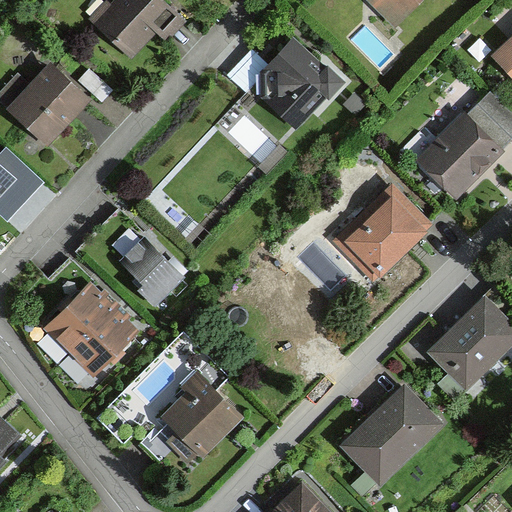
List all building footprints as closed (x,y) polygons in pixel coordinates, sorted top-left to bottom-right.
[(117,0),(109,9),(113,13),(99,28),(128,55),(160,21),(155,16),(164,6),(158,0),(117,0)] [(386,0),(400,14),(413,0),(386,0)] [(511,39),(494,56),(511,75),(511,39)] [(325,67),(321,72),(291,43),(268,67),(269,68),(263,74),(264,95),(270,100),(269,101),(293,124),(322,94),(326,98),(341,82),(325,67)] [(30,96),(16,111),(47,140),(82,102),(46,69),(25,91),(30,96)] [(115,92),(92,72),(81,85),(104,105),(115,92)] [(362,106),(350,95),(343,104),(354,114),(362,106)] [(510,138),(475,104),(419,161),(453,195),(510,138)] [(425,224),(390,188),(336,241),(371,276),(392,256),(397,256),(404,249),(403,245),(425,224)] [(181,277),(142,238),(119,261),(142,284),(137,290),(153,305),(181,277)] [(61,312),(47,326),(70,349),(115,304),(103,292),(97,298),(86,287),(71,302),(67,297),(57,307),(61,312)] [(372,298),(366,292),(360,298),(366,304),(372,298)] [(446,332),(449,335),(437,347),(452,363),(448,367),(464,383),(482,366),(483,368),(493,358),(492,356),(511,336),(511,332),(483,302),(460,324),(457,321),(446,332)] [(121,322),(127,316),(115,304),(70,349),(92,372),(107,358),(112,362),(122,352),(117,348),(132,333),(121,322)] [(167,412),(167,423),(143,446),(158,462),(173,448),(186,461),(234,413),(205,384),(186,403),(176,403),(167,412)] [(359,461),(366,467),(348,484),(360,496),(435,424),(402,390),(381,410),(379,408),(367,418),(370,421),(357,432),(372,448),(359,461)] [(0,463),(3,461),(0,458),(0,452),(16,437),(0,421),(0,463)] [(324,511),(300,486),(272,511),(324,511)]
